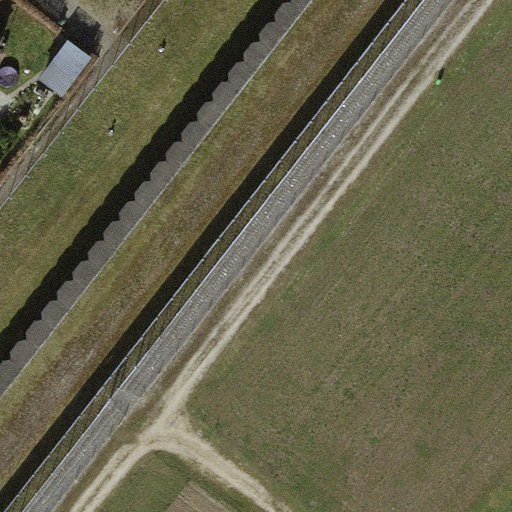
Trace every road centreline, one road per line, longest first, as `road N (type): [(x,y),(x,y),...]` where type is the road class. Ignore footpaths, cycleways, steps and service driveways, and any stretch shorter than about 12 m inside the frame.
road 1 (track): [(155,419),(482,0)]
road 2 (track): [(275,511),(155,419),(82,511)]
